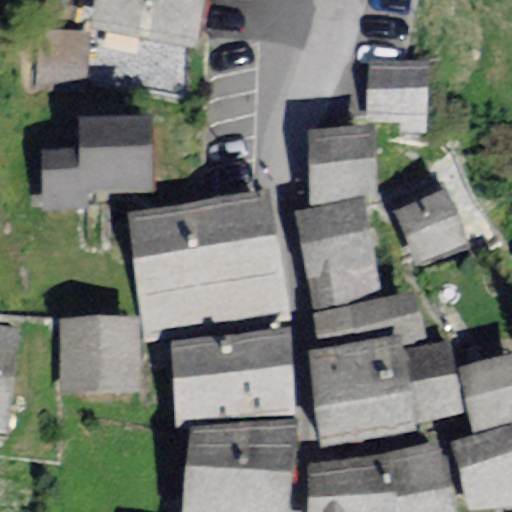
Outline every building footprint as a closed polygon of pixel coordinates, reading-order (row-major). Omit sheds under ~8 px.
[(210,0),(106,0),(100,29),(199,51),(210,0)] [(432,73),(376,73),(376,138),(432,139),(432,73)] [(159,132),(88,133),(88,163),(50,164),(51,221),(96,220),(96,206),(160,206),(159,132)] [(384,144),(317,144),(317,218),(336,218),(370,218),(384,218),(384,144)] [(476,259),(455,204),(403,223),(424,279),(476,259)] [(281,211),(137,225),(143,335),(148,335),(148,345),(292,332),(281,211)] [(336,218),(303,225),(319,328),(387,316),(370,218),(336,218)] [(387,316),(319,328),(326,363),(433,350),(426,313),(387,316)] [(143,335),(70,335),(68,412),(148,409),(148,345),(148,335),(143,335)] [(28,346),(0,343),(0,450),(18,452),(28,346)] [(299,352),(180,356),(183,440),(301,436),(299,352)] [(452,356),(317,372),(329,469),(431,456),(428,433),(461,430),(452,356)] [(511,376),(468,383),(478,447),(511,441),(511,376)] [(296,511),(303,452),(200,441),(192,511),(296,511)] [(511,511),(511,450),(462,458),(469,511),(511,511)] [(452,511),(447,464),(317,479),(320,511),(452,511)]
